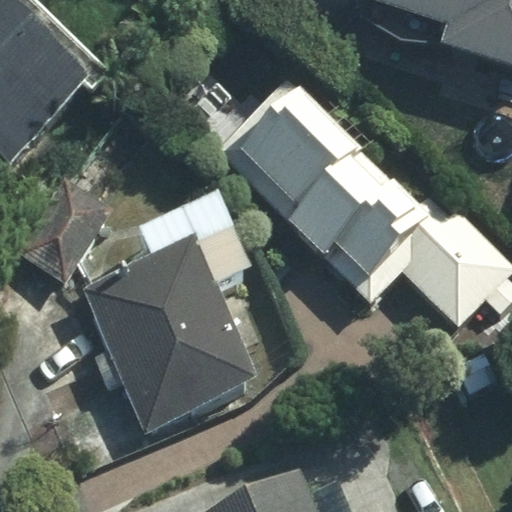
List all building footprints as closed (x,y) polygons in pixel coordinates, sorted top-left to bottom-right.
[(429,56),(422,81),(511,105),(511,0),(347,0),(339,30),(429,56)] [(0,189),(72,113),(0,46),(0,189)] [(364,322),(394,291),(449,344),(506,286),(431,213),(411,234),(277,104),(210,173),(364,322)] [(77,286),(127,216),(82,184),(32,254),(77,286)] [(240,414),(174,271),(75,317),(141,459),(240,414)] [(288,511),(284,501),(256,511),(288,511)]
